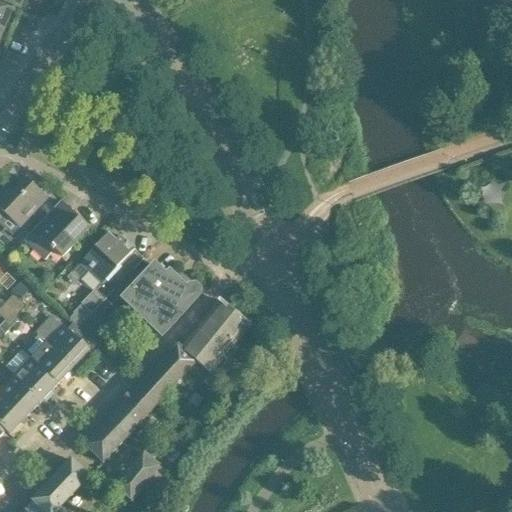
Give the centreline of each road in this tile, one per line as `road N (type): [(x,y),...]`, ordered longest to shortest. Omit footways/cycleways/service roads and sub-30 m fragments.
road 1 (residential): [(5,511),(227,272)]
road 2 (tertiary): [(385,511),(317,338),(262,247)]
road 3 (tertiary): [(262,247),(214,141),(121,0)]
road 4 (residential): [(227,272),(0,149)]
road 5 (unclassified): [(0,128),(91,0)]
